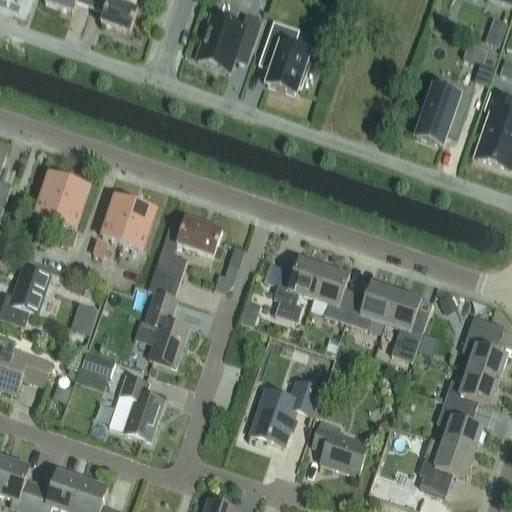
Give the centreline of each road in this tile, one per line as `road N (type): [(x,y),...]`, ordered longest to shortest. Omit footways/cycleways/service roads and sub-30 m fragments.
road 1 (residential): [(0,424),(153,477),(174,477),(267,206)]
road 2 (residential): [(511,204),(155,80)]
road 3 (residential): [(267,206),(0,117)]
road 4 (residential): [(507,292),(267,206)]
road 5 (residential): [(155,80),(0,26)]
